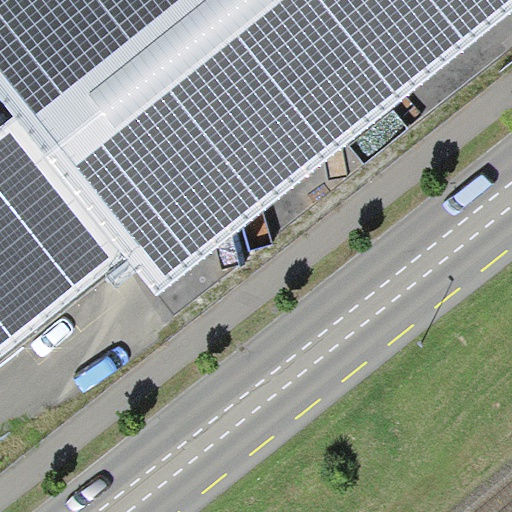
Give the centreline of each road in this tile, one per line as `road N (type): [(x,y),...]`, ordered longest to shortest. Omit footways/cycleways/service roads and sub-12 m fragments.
road 1 (primary): [(511,157),(67,511)]
road 2 (primary): [(162,511),(511,230)]
road 3 (unknown): [(2,0),(109,122),(146,129),(186,127),(333,0)]
